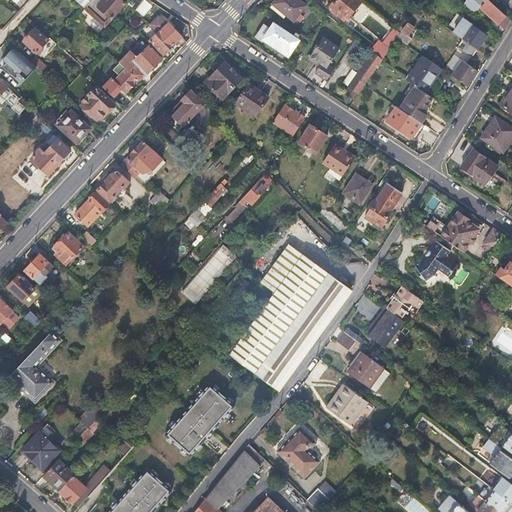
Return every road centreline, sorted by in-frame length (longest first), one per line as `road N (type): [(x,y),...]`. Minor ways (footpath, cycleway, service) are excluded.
road 1 (residential): [(0,261),(215,31)]
road 2 (residential): [(375,267),(184,511)]
road 3 (residential): [(215,31),(430,170)]
road 4 (residential): [(511,40),(430,170)]
